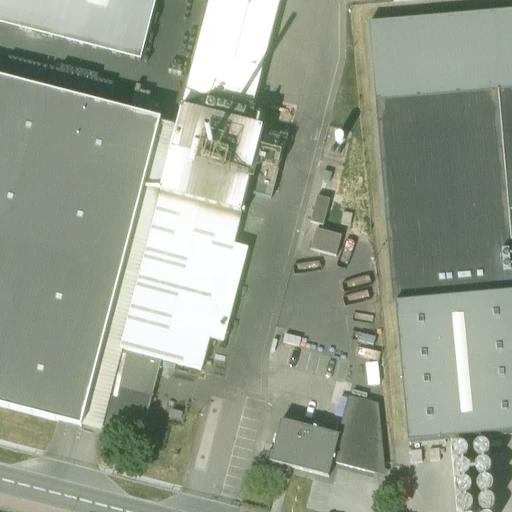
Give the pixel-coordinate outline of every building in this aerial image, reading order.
[(271,200),(288,137),(248,127),(280,0),(211,0),(111,389),(112,389),(102,428),(142,439),(162,361),(201,372),(247,194),(271,200)] [(511,11),(369,25),(376,103),(511,90),(511,11)] [(0,407),(82,428),(161,121),(0,79),(0,407)] [(511,90),(376,103),(393,304),(395,304),(511,294),(511,90)] [(323,227),(330,201),(317,197),(310,223),(323,227)] [(336,257),(341,236),(317,230),(312,250),(336,257)] [(511,294),(395,304),(408,444),(511,435),(511,294)] [(385,476),(378,405),(348,397),(340,436),(281,421),(273,453),(268,452),(264,467),(280,471),(282,466),(329,478),(333,463),(385,476)]
